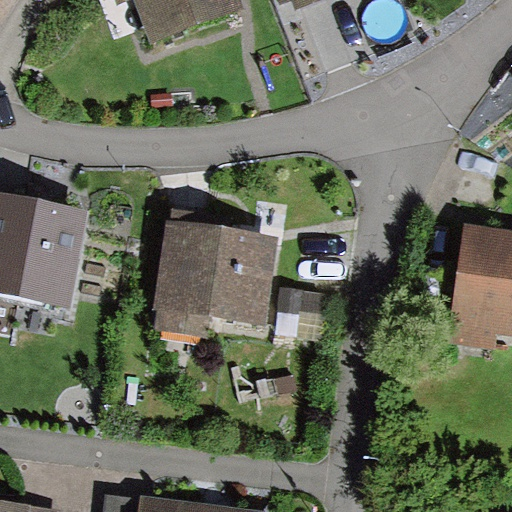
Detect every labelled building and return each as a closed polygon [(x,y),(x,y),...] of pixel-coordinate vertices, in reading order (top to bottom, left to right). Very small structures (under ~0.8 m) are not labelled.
[(240,0),(113,0),(117,9),(134,2),(151,47),(245,13),(240,0)] [(330,0),(278,0),(281,6),(291,2),(296,13),(330,0)] [(0,299),(72,313),(90,216),(0,198),(0,299)] [(174,222),(169,221),(155,308),(161,311),(158,328),(210,336),(213,319),(265,328),(280,236),(222,227),(223,218),(176,210),(174,222)] [(511,231),(463,224),(447,345),(496,352),(498,338),(511,340),(511,231)] [(227,511),(107,496),(104,511),(227,511)]
